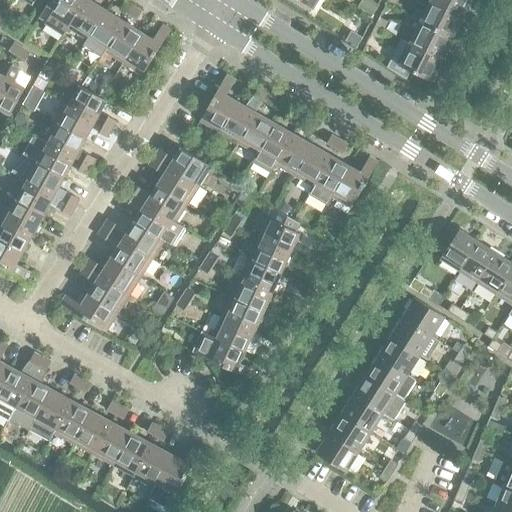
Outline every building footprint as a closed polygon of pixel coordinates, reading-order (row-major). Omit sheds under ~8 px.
[(68,28),(85,0),(49,0),(39,17),(46,21),(45,23),(65,35),(69,28),(68,28)] [(85,0),(68,28),(69,28),(86,39),(106,9),(91,0),(85,0)] [(120,9),(128,14),(133,5),(125,0),(120,9)] [(299,0),(312,8),(317,0),(299,0)] [(362,0),(358,6),(372,16),(379,5),(371,0),(362,0)] [(420,21),(453,37),(454,35),(455,35),(460,26),(458,25),(463,15),(432,0),(430,0),(424,12),(417,8),(413,17),(420,21)] [(432,0),(463,15),(468,5),(470,6),(472,0),(432,0)] [(133,5),(128,14),(136,19),(141,11),(133,5)] [(86,39),(105,51),(124,21),(106,9),(86,39)] [(9,18),(0,13),(0,27),(2,29),(9,18)] [(453,37),(420,21),(413,17),(409,15),(405,23),(415,31),(409,42),(442,58),(447,48),(448,49),(453,40),(451,39),(453,37)] [(379,17),(375,26),(384,30),(388,21),(379,17)] [(105,51),(123,62),(142,32),(124,21),(105,51)] [(170,29),(162,24),(156,34),(164,39),(170,29)] [(384,30),(375,26),(371,34),(380,39),(384,30)] [(351,31),(346,40),(357,47),(363,38),(351,31)] [(142,32),(123,62),(141,74),(161,44),(142,32)] [(409,42),(402,38),(387,67),(402,76),(406,79),(410,70),(431,80),(432,78),(434,78),(439,69),(437,68),(442,58),(409,42)] [(8,51),(16,56),(22,46),(14,41),(8,51)] [(22,46),(16,56),(24,61),(31,52),(22,46)] [(11,65),(5,77),(0,85),(0,108),(10,114),(25,87),(15,82),(21,70),(11,65)] [(72,69),(67,77),(74,81),(79,73),(72,69)] [(235,79),(226,74),(220,85),(229,90),(235,79)] [(75,83),(64,103),(96,120),(106,100),(75,83)] [(259,86),(254,95),(262,100),(267,91),(259,86)] [(199,121),(219,132),(237,101),(217,90),(199,121)] [(276,96),(267,91),(262,100),(271,104),(276,96)] [(255,112),(262,100),(254,95),(247,107),(237,101),(219,132),(238,143),(255,112)] [(54,121),(85,139),(96,120),(64,103),(54,121)] [(238,143),(256,153),(274,122),(255,112),(238,143)] [(297,126),(302,118),(294,113),(289,121),(297,126)] [(107,115),(103,124),(111,129),(116,120),(107,115)] [(310,122),(302,118),(297,126),(305,131),(310,122)] [(75,158),(82,162),(86,153),(79,149),(85,139),(54,121),(43,140),(75,158)] [(293,133),(274,122),(256,153),(251,163),(269,174),(275,164),(293,133)] [(111,129),(103,124),(98,132),(107,137),(111,129)] [(293,133),(275,164),(294,175),(312,144),(293,133)] [(33,159),(64,177),(75,158),(43,140),(33,134),(23,154),(33,159)] [(326,143),(334,148),(339,139),(331,134),(326,143)] [(339,139),(334,148),(343,152),(348,144),(339,139)] [(294,175),(313,186),(330,155),(312,144),(294,175)] [(181,147),(169,166),(199,185),(211,166),(181,147)] [(159,148),(153,156),(162,162),(167,154),(159,148)] [(86,153),(82,162),(90,166),(95,158),(86,153)] [(328,206),(332,197),(331,196),(349,165),(330,155),(313,186),(307,194),(328,206)] [(162,162),(153,156),(148,164),(157,170),(162,162)] [(377,161),(369,156),(363,166),(371,171),(377,161)] [(22,178),(54,196),(64,177),(33,159),(22,178)] [(90,166),(82,162),(77,170),(86,175),(90,166)] [(369,177),(349,165),(331,196),(332,197),(351,207),(369,177)] [(157,184),(187,203),(199,185),(169,166),(157,184)] [(6,194),(43,214),(54,196),(22,178),(13,195),(7,192),(6,194)] [(130,181),(125,189),(133,195),(139,187),(130,181)] [(151,194),(139,187),(133,195),(145,203),(176,222),(187,203),(157,184),(151,194)] [(133,195),(125,189),(120,198),(128,203),(133,195)] [(0,195),(9,203),(2,216),(33,233),(43,214),(6,194),(2,192),(0,194),(0,195)] [(66,202),(75,207),(79,199),(71,194),(66,202)] [(280,200),(275,207),(285,213),(289,206),(280,200)] [(70,215),(75,207),(66,202),(61,211),(70,215)] [(134,221),(164,240),(174,247),(186,228),(176,222),(145,203),(134,221)] [(273,206),(258,238),(290,253),(302,225),(285,213),(275,207),(273,206)] [(228,223),(237,229),(242,221),(233,215),(228,223)] [(0,218),(0,239),(22,252),(33,233),(2,216),(0,218)] [(102,226),(110,231),(116,223),(107,218),(102,226)] [(122,239),(152,258),(164,240),(134,221),(122,239)] [(223,231),(232,237),(237,229),(228,223),(223,231)] [(105,239),(110,231),(102,226),(97,234),(105,239)] [(447,227),(437,243),(446,249),(457,232),(453,229),(453,230),(447,227)] [(459,271),(478,241),(459,229),(457,232),(446,249),(440,259),(459,271)] [(290,253),(258,238),(248,257),(281,272),(290,253)] [(16,263),(22,252),(0,239),(0,265),(27,281),(32,272),(16,263)] [(111,257),(141,276),(152,258),(122,239),(111,257)] [(459,271),(477,282),(496,252),(478,241),(459,271)] [(328,258),(332,249),(323,245),(319,255),(328,258)] [(204,260),(214,266),(219,257),(209,251),(204,260)] [(477,282),(495,294),(511,267),(511,262),(496,252),(477,282)] [(99,275),(129,294),(141,276),(111,257),(99,275)] [(239,277),(272,292),(281,272),(248,257),(239,277)] [(84,266),(92,271),(97,263),(89,258),(84,266)] [(209,274),(214,266),(204,260),(199,268),(209,274)] [(87,279),(92,271),(84,266),(79,274),(87,279)] [(511,267),(495,294),(511,304),(511,267)] [(87,293),(117,313),(129,294),(99,275),(87,293)] [(230,297),(262,312),(272,292),(239,277),(230,297)] [(424,285),(419,293),(428,299),(433,291),(424,285)] [(181,296),(190,302),(196,294),(186,288),(181,296)] [(117,313),(87,293),(75,312),(105,332),(117,313)] [(66,294),(60,303),(70,309),(74,303),(74,300),(66,294)] [(185,310),(190,302),(181,296),(176,304),(185,310)] [(221,316),(253,331),(262,312),(230,297),(221,316)] [(415,297),(402,317),(432,336),(444,316),(415,297)] [(456,317),(461,309),(452,303),(447,311),(456,317)] [(470,314),(461,309),(456,317),(465,322),(470,314)] [(475,315),(469,325),(474,328),(480,318),(475,315)] [(212,336),(244,351),(253,331),(221,316),(212,336)] [(427,360),(440,341),(432,336),(402,317),(390,336),(419,355),(427,360)] [(493,339),(497,332),(488,326),(484,334),(492,340),(493,339)] [(212,336),(201,331),(192,351),(251,379),(255,370),(239,362),(244,351),(212,336)] [(378,355),(407,374),(419,355),(390,336),(378,355)] [(502,344),(493,339),(492,340),(488,346),(497,352),(502,344)] [(0,386),(11,366),(0,360),(0,357),(7,344),(0,340),(0,386)] [(458,353),(466,358),(471,349),(464,344),(463,346),(456,341),(452,348),(458,353)] [(0,416),(7,420),(42,356),(34,352),(22,373),(11,366),(0,386),(0,416)] [(450,359),(443,370),(454,377),(466,358),(458,353),(453,361),(450,359)] [(416,380),(407,374),(378,355),(365,375),(404,399),(416,380)] [(51,361),(42,356),(7,420),(8,421),(9,420),(29,430),(34,422),(33,421),(51,388),(39,382),(51,361)] [(434,391),(442,396),(454,377),(443,370),(439,376),(439,383),(434,391)] [(77,389),(82,378),(74,373),(68,384),(77,389)] [(383,413),(382,413),(394,421),(406,401),(404,399),(365,375),(353,394),(383,413)] [(91,383),(82,378),(77,389),(85,393),(91,383)] [(33,421),(34,422),(53,432),(71,399),(51,388),(33,421)] [(436,405),(442,396),(434,391),(428,400),(436,405)] [(371,432),(382,413),(383,413),(353,394),(341,413),(371,432)] [(494,406),(503,410),(507,401),(498,397),(494,406)] [(53,432),(73,443),(91,410),(71,399),(53,432)] [(105,411),(114,416),(120,405),(111,400),(105,411)] [(120,405),(114,416),(122,420),(128,410),(120,405)] [(499,419),(503,410),(494,406),(490,416),(499,419)] [(73,443),(93,454),(111,421),(91,410),(73,443)] [(329,432),(358,451),(371,432),(341,413),(329,432)] [(93,454),(113,465),(131,432),(111,421),(93,454)] [(409,430),(417,435),(422,426),(415,421),(409,430)] [(154,437),(160,427),(151,422),(145,433),(154,437)] [(496,423),(494,430),(502,434),(505,427),(496,423)] [(168,431),(160,427),(154,437),(162,442),(168,431)] [(411,444),(417,435),(409,430),(403,439),(411,444)] [(113,465),(133,476),(151,443),(131,432),(113,465)] [(346,471),(358,451),(329,432),(316,452),(346,471)] [(476,448),(485,452),(489,442),(480,439),(476,448)] [(133,476),(153,487),(171,454),(151,443),(133,476)] [(195,460),(200,449),(192,444),(187,453),(189,456),(195,460)] [(481,461),(485,452),(476,448),(472,457),(481,461)] [(192,465),(171,454),(153,487),(147,497),(168,509),(174,498),(192,465)] [(390,460),(385,468),(392,473),(398,464),(390,460)] [(504,485),(511,488),(511,463),(504,460),(495,481),(504,485)] [(392,473),(385,468),(379,477),(387,482),(392,473)] [(462,480),(458,490),(466,494),(471,484),(462,480)] [(495,506),(509,511),(511,511),(511,488),(504,485),(495,506)] [(466,494),(458,490),(454,499),(462,503),(466,494)]
